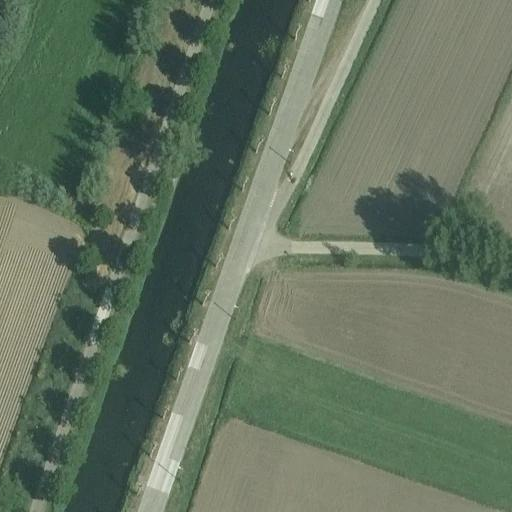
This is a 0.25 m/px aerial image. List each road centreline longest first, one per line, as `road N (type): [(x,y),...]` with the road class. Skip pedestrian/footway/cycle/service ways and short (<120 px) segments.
road 1 (unclassified): [(210,0),(36,511)]
road 2 (unclassified): [(377,0),(290,184),(242,260)]
road 3 (tertiary): [(330,0),(242,260)]
road 4 (unclassified): [(242,260),(310,252),(420,255),(511,278)]
road 5 (tertiary): [(242,260),(154,511)]
